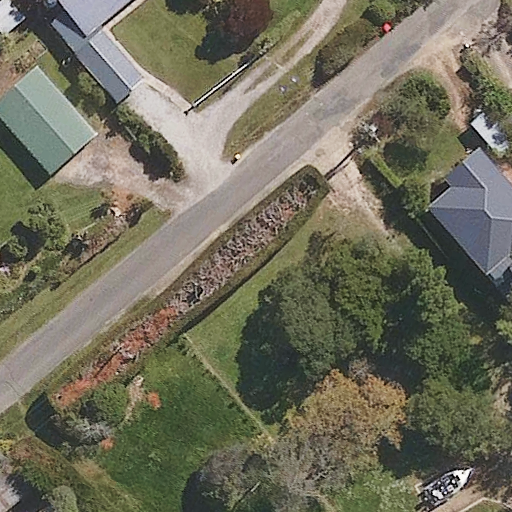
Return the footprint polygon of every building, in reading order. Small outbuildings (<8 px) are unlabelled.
[(52,22),(120,107),(150,83),(103,24),(133,0),(54,0),(64,12),(52,22)] [(98,133),(37,68),(0,102),(0,115),(55,174),(98,133)] [(511,122),(497,103),(473,122),(504,162),(511,156),(511,122)] [(511,177),(486,148),(452,179),(458,187),(435,207),(507,290),(511,286),(511,177)] [(0,476),(0,511),(69,511),(25,457),(0,476)]
